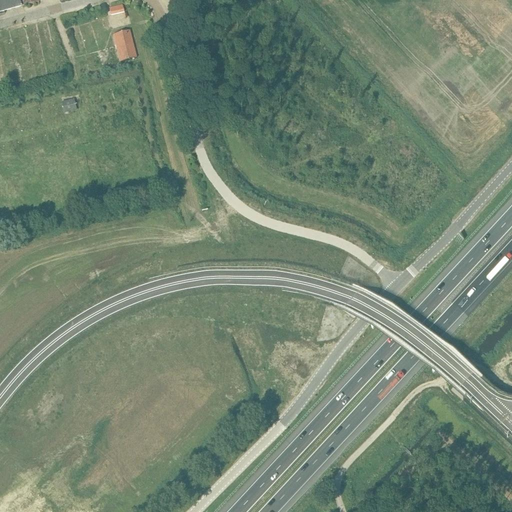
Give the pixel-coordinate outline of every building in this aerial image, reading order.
[(0,0),(4,12),(12,10),(22,7),(20,0),(0,0)] [(129,0),(115,4),(117,11),(131,7),(129,0)] [(80,36),(87,35),(85,25),(78,26),(80,36)] [(33,27),(26,27),(28,47),(35,46),(33,27)] [(9,33),(14,49),(20,47),(15,31),(9,33)] [(133,32),(100,41),(124,132),(157,126),(133,32)] [(41,53),(44,63),(52,60),(48,50),(41,53)] [(65,62),(0,79),(0,116),(74,97),(65,62)] [(164,150),(43,181),(51,215),(173,183),(164,150)] [(10,189),(0,191),(0,228),(19,223),(10,189)]
